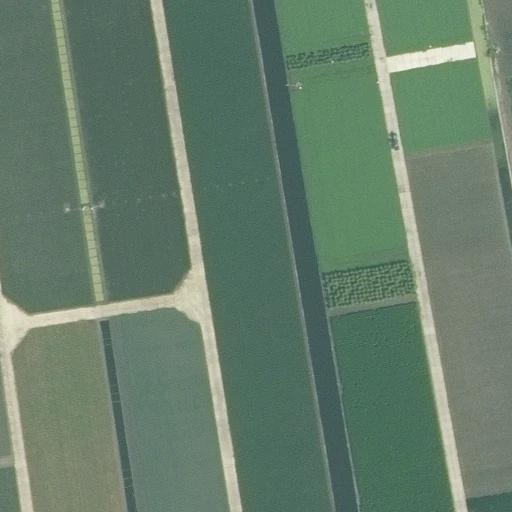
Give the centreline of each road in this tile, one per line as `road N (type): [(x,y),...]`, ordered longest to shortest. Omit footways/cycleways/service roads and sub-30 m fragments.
road 1 (track): [(461,511),(369,0)]
road 2 (track): [(150,0),(196,296),(0,327)]
road 3 (track): [(196,296),(232,511)]
road 4 (track): [(22,511),(0,347)]
